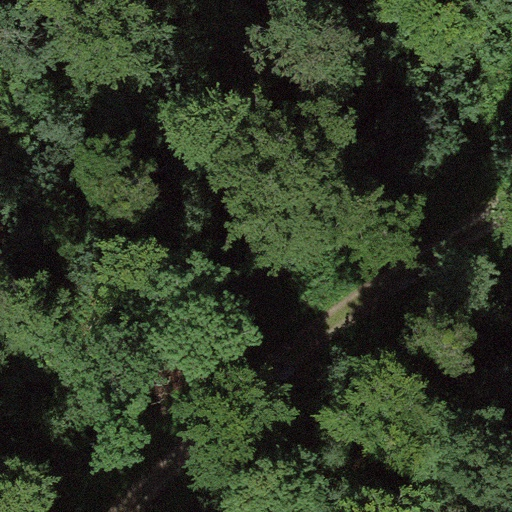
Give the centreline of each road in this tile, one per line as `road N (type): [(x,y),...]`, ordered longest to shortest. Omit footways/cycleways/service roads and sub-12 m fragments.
road 1 (track): [(135,511),(511,210)]
road 2 (track): [(511,67),(415,285),(332,511)]
